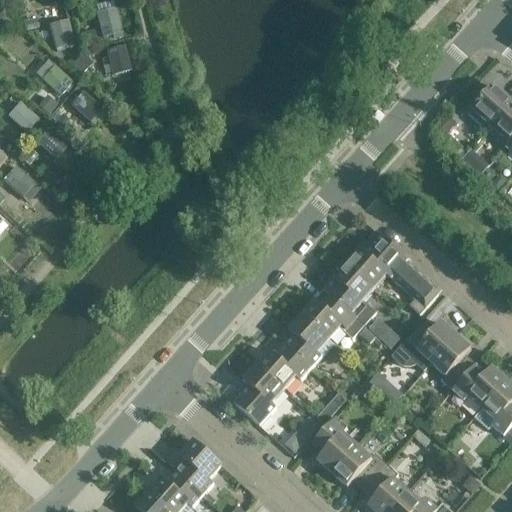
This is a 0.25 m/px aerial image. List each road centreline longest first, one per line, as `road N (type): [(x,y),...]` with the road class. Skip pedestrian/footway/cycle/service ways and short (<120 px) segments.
road 1 (residential): [(161,384),(343,173)]
road 2 (residential): [(511,333),(343,173)]
road 3 (residential): [(343,173),(480,27)]
road 4 (residential): [(302,511),(161,384)]
road 5 (residential): [(40,511),(161,384)]
